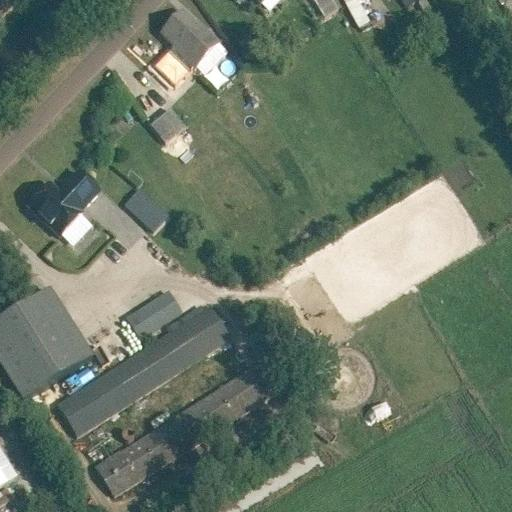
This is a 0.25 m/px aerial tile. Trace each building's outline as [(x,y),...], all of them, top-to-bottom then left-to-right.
[(250,0),(259,8),(266,0),(250,0)] [(338,11),(331,0),(311,0),(313,4),(315,3),(325,20),(338,11)] [(416,5),(412,0),(398,0),(407,12),(416,5)] [(195,27),(183,15),(160,38),(173,50),(171,52),(193,74),(219,46),(197,25),(195,27)] [(168,145),(186,130),(172,113),(154,128),(168,145)] [(27,211),(59,241),(81,218),(80,216),(99,196),(77,176),(58,196),(49,188),(27,211)] [(154,207),(138,223),(152,236),(168,220),(154,207)] [(0,348),(59,311),(48,294),(0,324),(0,348)] [(126,323),(139,344),(181,316),(168,296),(126,323)] [(76,442),(231,344),(210,311),(56,410),(76,442)] [(114,501),(269,403),(250,374),(177,420),(167,405),(139,423),(148,438),(95,472),(114,501)] [(0,490),(17,479),(0,452),(0,490)]
